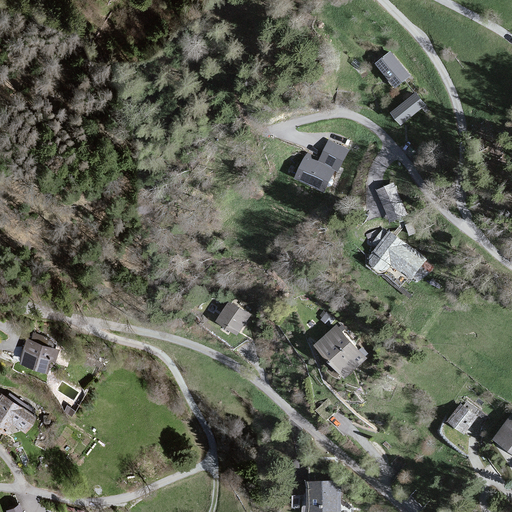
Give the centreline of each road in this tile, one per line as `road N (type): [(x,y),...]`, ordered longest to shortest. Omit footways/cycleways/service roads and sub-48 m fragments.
road 1 (residential): [(95,324),(103,338),(159,354),(177,374),(202,419),(211,462),(102,503),(0,488)]
road 2 (residential): [(408,511),(248,374),(196,346),(95,324)]
road 3 (residential): [(382,0),(447,82),(467,218),(493,254),(511,264)]
road 4 (track): [(279,129),(250,121),(227,77),(154,76),(105,13)]
